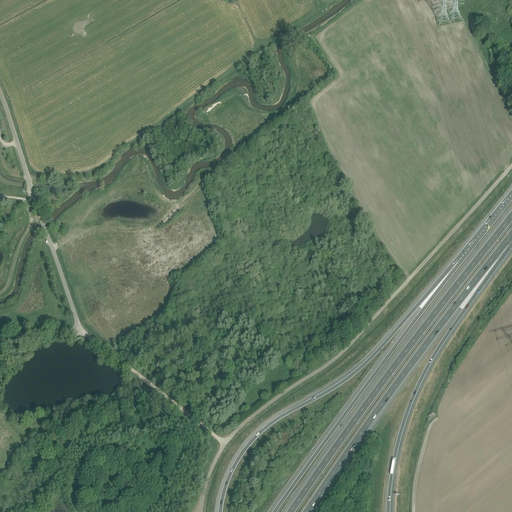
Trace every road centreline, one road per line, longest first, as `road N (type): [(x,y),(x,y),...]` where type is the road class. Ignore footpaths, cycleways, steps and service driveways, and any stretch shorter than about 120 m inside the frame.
road 1 (unclassified): [(225,442),(352,342),(511,165)]
road 2 (motorway): [(511,215),(290,511)]
road 3 (motorway): [(458,261),(359,368),(255,436),(228,477),(220,511)]
road 4 (motorway): [(307,511),(505,242)]
road 5 (motorway): [(458,261),(274,511)]
road 6 (motorway): [(389,511),(413,397),(505,242)]
road 7 (unclassified): [(80,329),(0,92)]
road 8 (unclassified): [(225,442),(80,329)]
